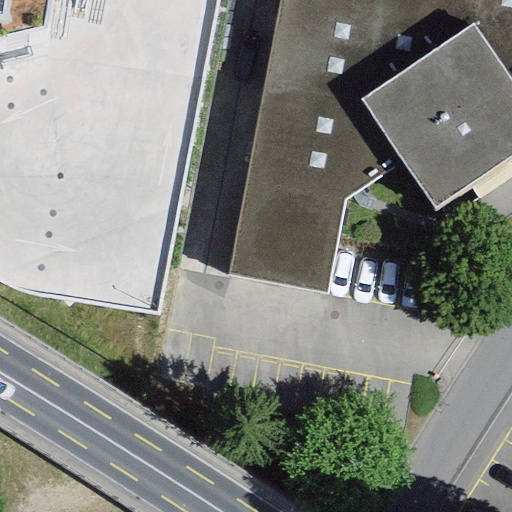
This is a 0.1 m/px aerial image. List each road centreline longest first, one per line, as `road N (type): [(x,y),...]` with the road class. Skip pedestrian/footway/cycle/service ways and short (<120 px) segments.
road 1 (secondary): [(214,511),(0,375)]
road 2 (residential): [(415,511),(511,345)]
